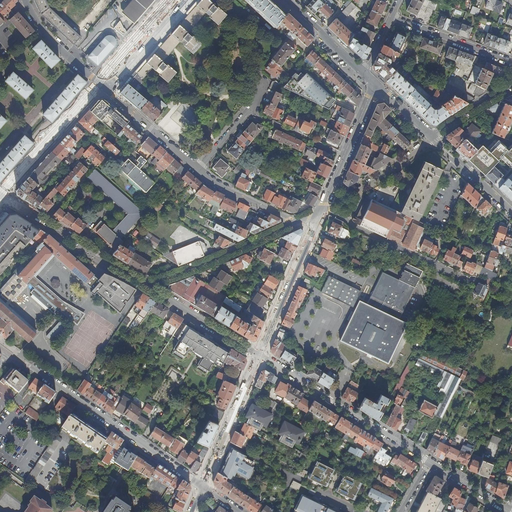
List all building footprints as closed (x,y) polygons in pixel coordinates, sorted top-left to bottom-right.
[(17,3),(18,3),(19,2),(16,0),(4,0),(2,2),(14,15),(16,14),(11,8),(15,5),(14,4),(16,2),(17,3)] [(34,0),(40,14),(73,44),(80,37),(49,8),(45,0),(34,0)] [(153,2),(154,0),(131,0),(128,4),(123,10),(136,21),(139,17),(153,2)] [(150,59),(137,73),(143,79),(152,68),(155,71),(155,70),(159,74),(158,75),(159,75),(163,78),(163,79),(163,78),(167,82),(167,83),(176,72),(175,72),(172,69),(171,68),(167,65),(168,65),(167,65),(166,66),(162,62),(169,55),(174,49),(181,42),(184,45),(184,46),(192,54),(197,49),(201,43),(192,36),(191,37),(188,33),(196,24),(206,13),(209,16),(209,17),(213,20),(213,21),(214,21),(217,24),(217,25),(226,15),(226,14),(226,15),(222,11),(222,10),(221,11),(218,7),(217,7),(216,8),(213,5),(213,4),(210,1),(211,0),(200,0),(176,28),(165,41),(150,59)] [(284,17),(266,0),(247,0),(250,3),(254,6),(253,7),(254,7),(253,9),(255,10),(256,9),(257,9),(268,20),(275,27),(280,22),(284,17)] [(310,0),(305,5),(314,14),(317,10),(327,0),(310,0),(311,0),(310,0)] [(331,0),(327,0),(317,10),(327,19),(334,11),(334,12),(337,6),(331,0)] [(377,0),(372,10),(381,15),(386,4),(379,0),(377,0)] [(416,15),(421,4),(423,0),(411,0),(407,11),(416,15)] [(423,0),(421,4),(435,10),(437,4),(427,0),(423,0)] [(492,11),(496,1),(492,0),(488,0),(486,8),(492,11)] [(502,3),(496,1),(492,11),(499,13),(502,3)] [(0,16),(4,21),(5,23),(7,21),(3,17),(8,13),(12,17),(14,15),(2,2),(0,4),(0,16)] [(346,7),(337,17),(342,21),(343,21),(356,6),(351,2),(346,7)] [(472,7),(470,13),(478,16),(479,11),(480,10),(472,7)] [(375,26),(381,15),(372,10),(366,21),(375,26)] [(25,38),(34,31),(28,25),(17,12),(16,14),(14,15),(12,17),(9,20),(13,24),(25,38)] [(288,13),(284,17),(280,22),(283,25),(290,32),(293,34),(301,26),(288,13)] [(438,27),(446,30),(449,22),(450,20),(441,17),(438,27)] [(328,27),(348,46),(352,38),(354,34),(343,23),(342,25),(335,19),(328,27)] [(120,21),(114,28),(123,36),(125,33),(120,21)] [(283,25),(280,22),(275,27),(278,30),(283,25)] [(449,22),(446,30),(458,35),(461,27),(449,22)] [(461,27),(458,35),(468,38),(472,28),(462,24),(461,27)] [(314,38),(301,26),(293,34),(289,38),(292,41),(296,37),(306,47),(311,42),(314,38)] [(365,58),(370,48),(368,47),(375,33),(362,27),(361,30),(357,28),(355,32),(361,35),(362,31),(367,33),(361,43),(362,44),(362,45),(361,45),(359,46),(359,44),(360,43),(352,38),(348,46),(361,59),(365,58)] [(396,32),(388,48),(398,53),(406,37),(396,32)] [(484,44),(497,49),(501,39),(488,34),(487,35),(484,34),(481,42),(483,43),(483,42),(485,42),(484,44)] [(88,57),(97,66),(113,47),(114,46),(115,44),(115,42),(115,40),(114,39),(114,38),(112,37),(111,36),(109,36),(107,36),(105,37),(104,38),(88,57)] [(429,51),(433,41),(424,38),(420,47),(429,51)] [(501,39),(497,49),(507,53),(511,43),(501,39)] [(51,67),(59,60),(41,40),(32,48),(34,50),(51,67)] [(286,43),(271,60),(272,60),(280,67),(284,63),(297,47),(289,40),(286,43)] [(442,45),(433,41),(429,51),(439,54),(442,45)] [(388,48),(383,45),(379,53),(391,60),(392,61),(393,61),(396,56),(397,57),(399,53),(398,53),(388,48)] [(455,60),(458,51),(449,48),(446,57),(455,60)] [(307,57),(306,56),(302,60),(310,67),(311,68),(312,67),(320,59),(312,51),(307,57)] [(474,57),(458,51),(455,60),(470,66),(471,63),(474,57)] [(391,60),(379,53),(372,66),(373,70),(386,82),(395,71),(390,67),(389,66),(388,67),(385,65),(387,63),(389,64),(391,60)] [(421,57),(414,54),(412,60),(411,61),(419,64),(421,57)] [(324,63),(320,59),(312,67),(313,68),(315,66),(320,71),(317,74),(319,75),(322,73),(325,69),(328,66),(324,63)] [(280,67),(272,60),(268,66),(265,69),(274,77),(278,73),(280,75),(282,72),(280,70),(282,68),(280,67)] [(401,66),(393,61),(392,61),(391,63),(397,69),(401,66)] [(477,66),(493,73),(496,66),(486,62),(485,66),(479,63),(477,66)] [(477,66),(475,65),(468,81),(472,83),(468,90),(468,91),(479,97),(488,91),(485,89),(493,73),(477,66)] [(332,70),(328,66),(325,69),(322,73),(328,79),(326,81),(327,82),(329,80),(335,73),(332,70)] [(395,71),(386,82),(404,99),(414,89),(417,86),(415,84),(412,87),(403,78),(398,73),(400,71),(402,72),(405,68),(401,66),(397,69),(395,71)] [(287,76),(289,74),(282,68),(280,70),(282,71),(287,76)] [(409,71),(407,69),(405,68),(402,72),(400,71),(398,73),(403,78),(409,71)] [(5,81),(25,98),(33,90),(24,82),(25,81),(22,79),(21,80),(13,73),(10,76),(9,75),(8,76),(8,77),(5,81)] [(143,79),(137,73),(120,93),(140,110),(148,101),(134,89),(135,89),(137,91),(140,88),(139,86),(144,80),(143,79)] [(343,81),(335,73),(329,80),(335,86),(333,87),(335,89),(336,88),(340,85),(343,81)] [(335,101),(306,74),(303,76),(301,74),(298,76),(296,74),(283,88),(310,101),(310,99),(329,108),(335,101)] [(43,114),(51,122),(86,82),(77,75),(66,88),(65,88),(63,90),(64,90),(56,99),(53,101),(54,102),(43,114)] [(275,81),(272,82),(269,89),(275,91),(276,92),(279,86),(281,84),(275,81)] [(344,81),(343,81),(340,85),(336,88),(339,90),(337,92),(338,94),(341,91),(358,106),(361,98),(344,81)] [(475,99),(447,83),(444,90),(445,90),(453,96),(467,103),(475,99)] [(444,90),(438,87),(432,98),(434,100),(438,103),(441,107),(450,115),(467,103),(453,96),(452,98),(443,104),(439,101),(445,90),(444,90)] [(414,89),(404,99),(420,115),(429,105),(430,105),(414,89)] [(281,94),(276,92),(275,91),(268,106),(266,105),(263,113),(270,116),(271,116),(275,108),(281,94)] [(127,124),(130,121),(104,99),(100,100),(99,100),(89,110),(98,119),(113,132),(117,135),(121,131),(127,124)] [(148,101),(140,110),(153,122),(161,112),(157,109),(148,101)] [(503,107),(492,133),(497,135),(500,136),(507,140),(510,135),(506,133),(507,131),(508,131),(510,127),(509,127),(511,119),(511,106),(501,102),(488,109),(496,113),(497,112),(498,112),(501,106),(503,107)] [(377,105),(364,134),(370,137),(375,127),(377,125),(391,110),(383,104),(377,105)] [(435,125),(450,115),(441,107),(437,109),(433,109),(429,105),(420,115),(431,125),(435,125)] [(349,127),(354,113),(341,107),(337,106),(335,110),(341,112),(337,121),(343,125),(349,127)] [(275,108),(271,116),(278,120),(282,111),(277,109),(275,108)] [(98,119),(89,110),(82,118),(92,126),(98,119)] [(287,116),(284,122),(293,126),(296,120),(287,116)] [(92,126),(82,118),(79,122),(89,131),(91,129),(96,134),(97,133),(98,134),(100,133),(92,126)] [(303,121),(300,119),(295,130),(298,132),(300,129),(303,121)] [(383,135),(385,132),(391,126),(384,119),(378,125),(383,130),(380,132),(383,135)] [(311,128),(314,129),(316,123),(310,120),(309,123),(303,121),(300,129),(309,133),(311,128)] [(345,136),(349,127),(343,125),(337,121),(333,131),(345,136)] [(252,123),(245,131),(252,137),(253,138),(262,128),(263,126),(257,124),(255,126),(252,123)] [(132,148),(141,137),(127,124),(121,131),(117,135),(119,137),(123,133),(130,139),(126,143),(132,148)] [(472,124),(465,132),(470,136),(473,139),(480,131),(472,124)] [(76,125),(68,134),(76,142),(84,133),(81,130),(76,125)] [(391,141),(393,139),(399,133),(391,126),(385,132),(390,137),(390,138),(391,139),(390,140),(391,141)] [(446,139),(457,149),(465,141),(458,135),(461,133),(467,139),(470,136),(465,132),(459,127),(446,135),(446,139)] [(340,146),(345,136),(333,131),(328,129),(326,132),(329,134),(327,139),(340,146)] [(274,132),(270,130),(267,137),(271,139),(272,138),(279,141),(280,137),(282,133),(275,130),(274,132)] [(238,138),(235,142),(244,150),(253,139),(253,138),(252,137),(245,131),(241,134),(237,138),(238,138)] [(289,136),(282,133),(280,137),(279,141),(284,143),(286,144),(289,136)] [(395,145),(396,147),(400,142),(403,144),(407,140),(399,133),(393,139),(397,143),(395,145)] [(68,134),(60,143),(69,151),(72,147),(76,142),(68,134)] [(364,134),(360,144),(371,149),(373,150),(376,152),(377,152),(379,148),(372,144),(374,139),(370,137),(364,134)] [(1,162),(0,163),(0,181),(33,143),(24,136),(13,149),(12,148),(10,151),(11,151),(3,160),(3,159),(1,162)] [(292,147),(296,139),(291,137),(289,136),(286,144),(292,147)] [(478,148),(480,146),(481,145),(473,139),(470,136),(467,139),(466,139),(470,143),(471,142),(478,148)] [(115,155),(119,151),(104,137),(102,139),(106,143),(104,145),(115,155)] [(152,155),(159,147),(148,137),(148,138),(141,145),(152,155)] [(306,144),(296,139),(292,147),(299,150),(300,147),(304,149),(306,144)] [(399,145),(404,150),(411,144),(407,140),(403,144),(400,142),(396,147),(397,148),(399,145)] [(457,149),(468,160),(476,151),(465,141),(457,149)] [(244,150),(235,142),(227,151),(236,159),(243,151),(244,150)] [(52,152),(61,160),(68,153),(70,154),(71,153),(69,151),(60,143),(52,152)] [(380,153),(385,156),(386,154),(390,147),(387,145),(381,143),(379,148),(377,152),(380,153)] [(360,144),(353,160),(364,165),(365,163),(366,164),(368,161),(366,160),(371,149),(360,144)] [(91,145),(86,151),(84,154),(88,158),(95,149),(91,145)] [(158,162),(166,153),(167,152),(160,146),(159,147),(152,155),(153,156),(154,155),(156,157),(152,162),(155,165),(158,162)] [(72,147),(69,151),(71,153),(74,156),(78,152),(76,151),(72,147)] [(86,151),(82,147),(78,152),(74,156),(78,160),(81,156),(84,154),(86,151)] [(316,155),(318,150),(315,148),(313,147),(312,149),(309,147),(305,155),(308,156),(307,157),(310,158),(314,160),(316,155)] [(100,153),(95,149),(88,158),(93,162),(100,153)] [(324,157),(328,158),(329,155),(329,154),(318,150),(316,155),(323,159),(324,157)] [(52,152),(31,177),(37,183),(39,185),(42,181),(41,180),(45,175),(43,173),(49,166),(52,168),(56,164),(57,165),(61,160),(52,152)] [(93,162),(97,166),(105,158),(100,153),(93,162)] [(166,168),(174,160),(166,153),(158,162),(166,169),(166,168)] [(370,167),(376,170),(392,159),(385,156),(380,153),(378,157),(376,158),(374,157),(370,167)] [(136,166),(140,169),(147,161),(141,156),(137,161),(139,163),(136,166)] [(331,167),(334,161),(328,159),(328,158),(324,157),(323,159),(325,160),(324,162),(322,161),(321,163),(331,167)] [(299,165),(306,168),(308,162),(301,158),(298,164),(299,165)] [(146,193),(155,183),(128,159),(119,168),(139,187),(146,193)] [(215,172),(221,178),(226,172),(225,171),(229,166),(220,159),(213,168),(216,171),(215,172)] [(173,174),(181,166),(174,160),(166,168),(173,174)] [(353,160),(348,171),(359,176),(362,170),(370,173),(376,170),(370,167),(364,165),(353,160)] [(401,189),(391,208),(398,212),(416,220),(441,170),(442,170),(424,161),(424,162),(425,162),(410,193),(401,189)] [(76,167),(83,173),(88,169),(87,168),(82,164),(80,162),(76,167)] [(327,178),(331,167),(321,163),(316,172),(327,178)] [(269,180),(271,176),(257,169),(258,167),(249,164),(246,167),(250,169),(250,170),(269,180)] [(182,178),(187,171),(181,166),(173,174),(173,175),(177,178),(179,181),(182,178)] [(484,175),(498,188),(505,181),(501,177),(503,175),(502,175),(502,174),(500,172),(503,169),(499,166),(496,169),(493,166),(484,175)] [(72,171),(80,178),(83,173),(76,167),(72,171)] [(239,175),(242,173),(236,167),(233,170),(239,175)] [(242,173),(235,186),(247,191),(252,183),(246,180),(250,170),(245,168),(244,170),(242,173)] [(312,182),(316,172),(306,168),(302,175),(300,174),(299,176),(312,182)] [(115,249),(116,250),(121,245),(121,244),(123,242),(121,239),(144,213),(95,169),(92,172),(87,177),(128,214),(112,231),(101,221),(93,229),(115,249)] [(68,175),(76,182),(80,178),(72,171),(68,175)] [(190,185),(195,178),(187,171),(182,178),(189,184),(190,185)] [(348,186),(357,181),(359,176),(348,171),(343,182),(348,186)] [(498,188),(511,201),(511,174),(505,181),(498,188)] [(64,180),(72,187),(76,182),(68,175),(64,180)] [(17,194),(31,203),(40,192),(43,188),(41,187),(37,192),(36,193),(30,189),(31,188),(31,189),(33,188),(37,183),(31,177),(29,176),(17,190),(17,194)] [(197,192),(203,185),(195,178),(190,185),(197,192)] [(60,184),(68,191),(72,187),(64,180),(60,184)] [(316,194),(320,186),(312,182),(308,190),(316,194)] [(474,208),(475,207),(480,195),(467,182),(461,195),(474,208)] [(56,189),(58,190),(64,196),(68,191),(60,184),(58,183),(56,185),(58,187),(56,189)] [(196,194),(209,201),(215,193),(205,187),(203,185),(197,192),(196,194)] [(46,197),(37,207),(45,212),(47,211),(54,203),(49,200),(58,190),(56,189),(54,187),(46,197)] [(270,202),(271,202),(275,194),(267,190),(263,199),(270,202)] [(271,202),(286,210),(287,209),(292,199),(290,198),(289,200),(286,199),(285,198),(281,196),(279,195),(280,193),(281,192),(277,190),(275,194),(271,202)] [(209,201),(208,203),(213,205),(219,208),(219,207),(224,197),(225,196),(216,191),(215,193),(209,201)] [(40,192),(31,203),(37,207),(46,197),(40,192)] [(315,202),(318,197),(311,194),(308,199),(315,202)] [(483,215),(492,206),(480,195),(475,207),(483,215)] [(232,213),(237,203),(224,197),(219,207),(232,213)] [(292,199),(287,209),(293,213),(296,212),(301,202),(292,197),(292,199)] [(387,238),(398,212),(391,208),(366,197),(364,202),(366,203),(361,213),(359,212),(357,217),(354,216),(352,220),(354,222),(387,238)] [(159,202),(153,209),(158,211),(163,205),(159,202)] [(240,218),(244,220),(249,209),(249,207),(240,203),(239,204),(237,207),(240,208),(238,213),(242,215),(240,218)] [(60,208),(52,216),(60,221),(68,212),(73,207),(71,205),(64,212),(60,208)] [(68,212),(60,221),(70,227),(77,219),(76,218),(75,219),(68,212)] [(398,212),(387,238),(415,251),(417,247),(420,241),(427,225),(416,220),(398,212)] [(3,213),(0,216),(0,227),(10,216),(7,213),(3,213)] [(263,220),(274,225),(280,222),(281,219),(270,214),(268,217),(266,216),(265,217),(264,217),(263,220)] [(0,238),(19,216),(17,215),(10,216),(0,227),(0,238)] [(34,237),(41,230),(19,216),(0,238),(0,275),(4,272),(34,237)] [(252,224),(263,229),(274,225),(263,220),(256,216),(252,224)] [(344,222),(335,217),(328,232),(340,238),(340,237),(344,229),(342,227),(342,226),(344,222)] [(77,219),(70,227),(79,233),(86,225),(78,218),(77,219)] [(225,235),(238,241),(245,238),(231,231),(216,223),(213,229),(225,235)] [(250,231),(254,234),(263,229),(252,224),(250,223),(248,226),(247,226),(245,229),(250,231)] [(231,231),(245,238),(250,236),(248,235),(250,231),(245,229),(241,227),(237,225),(234,224),(231,231)] [(505,235),(507,228),(499,226),(496,232),(505,235)] [(300,229),(281,238),(288,241),(297,245),(303,232),(300,229)] [(344,229),(340,237),(344,239),(348,231),(344,229)] [(45,239),(48,235),(41,230),(34,237),(41,243),(45,239)] [(444,234),(442,233),(438,231),(436,237),(441,240),(444,234)] [(502,241),(503,239),(505,235),(496,232),(493,242),(487,240),(486,242),(492,244),(500,247),(501,244),(498,244),(499,240),(502,241)] [(506,249),(511,236),(506,234),(504,239),(505,239),(504,243),(502,242),(501,244),(500,247),(498,253),(500,254),(503,248),(504,248),(503,253),(505,253),(506,249)] [(52,253),(86,284),(94,275),(48,235),(45,239),(48,241),(40,251),(27,265),(24,269),(20,266),(14,273),(26,284),(51,255),(50,254),(52,253)] [(215,244),(222,248),(234,243),(220,236),(217,240),(216,240),(214,243),(215,244)] [(149,242),(156,247),(160,241),(152,237),(149,242)] [(48,241),(45,239),(41,243),(37,248),(40,251),(48,241)] [(325,239),(321,246),(322,247),(323,248),(332,252),(334,248),(335,249),(337,245),(325,239)] [(420,249),(428,253),(432,244),(424,240),(423,242),(420,249)] [(284,249),(291,252),(293,249),(295,250),(297,245),(288,241),(284,249)] [(163,256),(178,266),(204,256),(198,242),(186,246),(185,244),(182,245),(183,247),(176,250),(175,248),(172,250),(173,252),(163,256)] [(432,244),(428,253),(433,255),(433,253),(436,255),(439,249),(436,248),(437,246),(432,244)] [(490,250),(498,253),(500,247),(492,244),(490,250)] [(116,250),(113,254),(127,263),(134,252),(133,252),(128,249),(121,245),(116,250)] [(465,259),(469,260),(474,251),(465,246),(460,256),(461,256),(465,259)] [(281,247),(278,255),(288,260),(291,252),(284,249),(281,247)] [(270,251),(264,248),(262,251),(261,251),(259,252),(257,256),(258,257),(261,259),(260,259),(269,263),(274,253),(270,251)] [(334,252),(332,252),(323,248),(320,256),(330,261),(334,252)] [(454,253),(456,249),(453,248),(451,251),(447,250),(443,259),(449,262),(454,253)] [(496,259),(498,253),(490,250),(488,256),(496,259)] [(134,252),(127,263),(145,274),(152,263),(134,252)] [(461,256),(460,256),(454,253),(449,262),(460,267),(463,262),(459,260),(461,256)] [(239,257),(247,262),(249,263),(252,258),(246,254),(239,257)] [(494,265),(496,259),(488,256),(486,262),(494,265)] [(239,257),(226,263),(229,270),(232,268),(233,271),(243,267),(243,266),(247,262),(239,257)] [(472,274),(476,264),(469,260),(465,259),(460,269),(472,274)] [(279,263),(276,269),(284,272),(287,266),(279,263)] [(325,270),(308,263),(304,272),(314,276),(317,270),(323,273),(325,270)] [(399,279),(382,271),(367,303),(359,300),(340,340),(388,363),(408,323),(400,319),(415,287),(414,287),(422,271),(407,263),(399,279)] [(478,276),(479,274),(483,267),(477,264),(473,273),(478,276)] [(479,274),(494,281),(497,274),(496,273),(483,267),(479,274)] [(94,275),(86,284),(96,292),(111,276),(101,268),(94,275)] [(214,277),(209,285),(218,292),(224,283),(226,284),(231,276),(222,270),(216,278),(214,277)] [(27,285),(26,284),(14,273),(10,278),(0,289),(3,292),(0,295),(7,301),(10,298),(12,300),(14,302),(15,302),(16,302),(17,301),(17,299),(16,298),(27,285)] [(264,284),(273,289),(278,280),(269,275),(264,284)] [(168,289),(192,304),(205,283),(194,276),(169,285),(168,289)] [(361,291),(329,276),(321,292),(353,307),(361,291)] [(52,279),(51,287),(59,288),(60,280),(52,279)] [(192,304),(214,317),(221,306),(223,302),(226,297),(218,292),(209,285),(205,283),(192,304)] [(488,287),(479,283),(474,293),(483,297),(488,287)] [(271,293),(275,295),(277,291),(273,289),(264,284),(263,284),(259,293),(268,298),(268,299),(271,293)] [(54,313),(58,307),(53,303),(55,301),(40,286),(38,289),(36,287),(31,292),(33,294),(31,296),(46,310),(48,308),(54,313)] [(307,290),(298,286),(295,292),(304,296),(308,298),(309,296),(305,294),(307,290)] [(454,296),(439,288),(437,291),(453,298),(454,296)] [(458,301),(453,298),(437,291),(436,290),(431,298),(453,310),(458,301)] [(248,311),(258,318),(264,309),(262,307),(268,298),(259,293),(258,292),(253,300),(250,298),(249,299),(253,302),(248,311)] [(304,296),(295,292),(293,298),(304,304),(306,302),(302,300),(304,296)] [(143,307),(150,298),(143,293),(135,305),(142,309),(143,307)] [(0,301),(36,334),(38,331),(2,299),(0,297),(0,301)] [(223,302),(238,312),(241,307),(231,300),(226,297),(223,302)] [(146,316),(150,310),(156,302),(150,298),(143,307),(147,309),(144,314),(146,316)] [(304,304),(293,298),(289,307),(295,309),(296,306),(298,307),(300,305),(303,306),(304,304)] [(0,316),(1,318),(0,319),(0,333),(6,339),(14,329),(29,342),(36,334),(0,301),(0,316)] [(150,310),(162,318),(168,309),(156,302),(150,310)] [(214,317),(229,327),(236,315),(221,306),(214,317)] [(236,315),(229,327),(252,341),(256,340),(264,321),(258,318),(248,311),(241,307),(238,312),(241,314),(244,311),(252,316),(251,320),(253,321),(251,326),(250,325),(250,324),(246,322),(239,319),(240,318),(236,315)] [(295,309),(289,307),(286,314),(295,318),(298,315),(296,314),(296,313),(294,312),(295,309)] [(482,339),(489,325),(461,312),(459,317),(481,327),(477,336),(482,339)] [(177,328),(183,319),(174,313),(168,322),(173,326),(177,328)] [(295,318),(286,314),(282,324),(290,328),(295,318)] [(76,316),(72,320),(77,324),(81,319),(76,316)] [(54,343),(66,327),(58,321),(46,337),(54,343)] [(225,359),(229,352),(186,325),(177,339),(180,340),(174,350),(185,356),(190,349),(203,357),(198,365),(209,372),(215,361),(222,366),(222,364),(225,360),(225,359)] [(286,334),(279,331),(270,350),(272,353),(273,354),(281,342),(282,341),(286,334)] [(281,342),(273,354),(289,364),(293,359),(295,359),(297,355),(286,348),(287,346),(281,342)] [(229,352),(225,359),(225,360),(222,364),(222,366),(219,370),(221,371),(226,363),(230,365),(231,363),(233,364),(232,366),(243,370),(247,361),(246,358),(231,349),(229,352)] [(433,415),(442,419),(456,388),(458,385),(462,376),(465,377),(467,371),(443,360),(434,356),(428,352),(423,350),(416,364),(421,367),(428,370),(439,375),(441,377),(437,386),(441,387),(439,391),(443,394),(437,407),(424,399),(418,410),(432,417),(433,415)] [(409,361),(398,382),(393,391),(398,394),(402,388),(403,385),(415,364),(409,361)] [(415,364),(403,385),(410,388),(421,367),(416,364),(415,364)] [(312,365),(306,375),(317,382),(323,372),(312,365)] [(12,368),(5,376),(10,380),(17,372),(12,368)] [(274,383),(277,377),(265,370),(261,371),(255,386),(260,388),(263,381),(265,382),(267,378),(270,380),(270,381),(274,383)] [(437,380),(439,375),(428,370),(426,375),(437,380)] [(10,380),(7,384),(19,393),(28,382),(17,372),(10,380)] [(218,372),(216,377),(223,380),(227,382),(230,377),(218,372)] [(323,372),(317,382),(328,389),(336,375),(333,374),(331,377),(323,372)] [(6,383),(7,384),(10,380),(5,376),(0,382),(4,385),(6,383)] [(44,385),(35,379),(29,388),(37,394),(44,385)] [(77,390),(84,395),(91,384),(84,379),(77,390)] [(218,391),(216,395),(229,401),(236,385),(227,382),(223,380),(221,384),(222,384),(219,391),(218,391)] [(287,392),(291,386),(287,384),(286,385),(280,382),(275,392),(284,397),(287,392)] [(84,395),(90,399),(99,385),(97,384),(95,386),(91,384),(84,395)] [(44,385),(37,394),(37,395),(49,403),(56,393),(44,385)] [(90,399),(96,403),(104,391),(105,389),(99,385),(90,399)] [(302,397),(304,394),(291,386),(287,392),(284,397),(297,405),(302,397)] [(347,387),(341,397),(350,402),(351,400),(354,401),(358,394),(347,387)] [(402,388),(398,394),(403,397),(405,398),(408,391),(402,388)] [(102,408),(113,391),(111,389),(108,393),(104,391),(96,403),(102,408)] [(121,398),(122,396),(120,395),(114,403),(110,400),(115,392),(113,391),(102,408),(112,414),(115,409),(122,399),(121,398)] [(402,405),(404,406),(413,410),(415,407),(408,403),(413,393),(408,391),(405,398),(402,405)] [(365,397),(359,408),(378,419),(379,418),(382,412),(378,410),(382,402),(386,404),(389,399),(381,394),(376,403),(365,397)] [(396,404),(385,424),(390,427),(401,406),(398,405),(403,397),(398,394),(395,399),(396,399),(394,403),(396,404)] [(229,401),(216,395),(215,398),(219,400),(216,405),(226,409),(229,401)] [(130,403),(131,402),(122,396),(121,398),(122,399),(115,409),(123,415),(124,412),(130,403)] [(307,412),(308,410),(312,403),(302,397),(297,405),(297,406),(307,412)] [(75,407),(62,398),(55,407),(69,417),(70,415),(75,407)] [(276,411),(280,405),(266,399),(264,404),(276,411)] [(325,421),(326,420),(331,411),(314,400),(312,403),(308,410),(325,421)] [(274,413),(252,402),(246,415),(251,418),(247,424),(254,427),(260,430),(262,425),(267,427),(274,413)] [(124,412),(130,416),(136,407),(130,403),(124,412)] [(143,410),(150,414),(154,407),(147,403),(143,410)] [(401,406),(390,427),(396,431),(401,420),(397,418),(404,406),(402,405),(401,406)] [(137,420),(139,416),(142,411),(136,407),(130,416),(137,420)] [(37,421),(40,416),(29,408),(25,413),(37,421)] [(221,420),(224,412),(216,409),(213,416),(221,420)] [(333,424),(339,416),(331,411),(326,420),(333,424)] [(70,415),(69,417),(61,428),(98,453),(105,443),(106,440),(70,415)] [(135,423),(134,424),(144,430),(149,422),(139,416),(137,420),(135,423)] [(345,433),(351,424),(341,417),(335,427),(345,433)] [(410,418),(402,434),(406,437),(408,433),(407,432),(409,430),(411,431),(417,421),(410,418)] [(305,430),(283,419),(276,433),(281,436),(279,440),(291,446),(293,441),(298,444),(305,430)] [(209,447),(219,425),(209,421),(196,442),(209,447)] [(240,433),(245,436),(250,438),(252,434),(251,433),(254,427),(247,424),(245,423),(240,433)] [(357,436),(361,430),(351,424),(345,433),(349,435),(349,436),(350,437),(352,438),(354,435),(357,436)] [(160,441),(166,431),(168,428),(164,425),(163,427),(161,426),(159,429),(155,427),(151,435),(160,441)] [(367,453),(376,439),(361,430),(357,436),(353,441),(355,442),(356,441),(365,447),(366,451),(366,452),(367,453)] [(419,440),(417,444),(421,446),(427,433),(428,431),(425,430),(424,432),(423,431),(419,440)] [(169,447),(175,437),(166,431),(160,441),(169,447)] [(235,431),(230,442),(241,447),(245,436),(240,433),(235,431)] [(118,436),(112,432),(106,440),(105,443),(109,445),(105,451),(107,452),(118,436)] [(330,437),(331,435),(326,432),(323,438),(328,441),(330,437)] [(47,442),(50,444),(56,435),(52,433),(47,442)] [(434,434),(427,450),(433,454),(442,435),(440,434),(438,437),(435,436),(435,434),(434,434)] [(50,444),(50,445),(26,480),(32,484),(62,439),(56,435),(50,444)] [(442,435),(433,454),(438,457),(445,441),(442,439),(444,436),(442,435)] [(492,435),(490,441),(500,445),(502,441),(502,439),(492,435)] [(123,440),(118,436),(107,452),(109,454),(113,448),(117,451),(120,446),(123,440)] [(184,447),(187,442),(177,436),(170,449),(179,455),(184,447)] [(381,447),(383,443),(376,439),(367,453),(369,454),(373,449),(378,452),(381,447)] [(445,441),(438,457),(443,460),(445,455),(452,441),(452,440),(450,439),(448,443),(445,441)] [(452,441),(445,455),(451,458),(456,460),(456,459),(460,452),(453,449),(456,443),(452,441)] [(120,446),(117,451),(110,461),(114,464),(114,462),(123,449),(120,446)] [(185,461),(189,454),(185,452),(187,449),(184,447),(179,455),(176,459),(183,464),(185,461)] [(207,453),(208,449),(203,447),(201,450),(198,455),(195,460),(200,462),(205,452),(207,453)] [(233,447),(221,474),(230,479),(233,475),(235,475),(237,471),(249,478),(254,466),(242,460),(246,454),(233,447)] [(350,447),(348,451),(362,458),(364,454),(362,453),(363,452),(356,448),(355,450),(350,447)] [(378,452),(374,458),(376,459),(375,461),(380,464),(381,463),(381,464),(383,466),(385,465),(386,465),(391,457),(385,453),(386,450),(381,447),(378,452)] [(136,457),(123,449),(114,462),(128,471),(130,467),(136,457)] [(461,463),(467,465),(471,455),(460,450),(460,452),(456,459),(462,461),(461,463)] [(198,455),(191,451),(189,454),(185,461),(192,465),(195,460),(198,455)] [(395,463),(401,467),(407,458),(400,454),(400,455),(398,457),(395,455),(391,461),(395,463)] [(333,469),(336,470),(342,460),(335,456),(328,467),(333,469)] [(145,463),(136,457),(130,467),(140,473),(150,479),(155,470),(145,464),(145,463)] [(410,473),(416,464),(407,458),(401,467),(410,473)] [(468,469),(477,473),(481,463),(472,459),(468,469)] [(200,463),(200,462),(195,460),(192,465),(190,469),(194,472),(200,463)] [(328,467),(317,460),(309,477),(325,486),(333,469),(328,467)] [(481,463),(477,473),(488,477),(489,475),(493,464),(482,460),(481,463)] [(175,476),(158,464),(155,470),(150,479),(149,479),(152,480),(153,478),(169,487),(170,486),(175,476)] [(230,479),(221,474),(217,472),(213,482),(214,485),(240,504),(246,495),(236,488),(238,486),(233,482),(232,485),(228,482),(229,481),(231,481),(232,480),(230,479)] [(395,478),(384,473),(380,481),(390,486),(392,483),(395,478)] [(511,481),(511,478),(511,476),(501,473),(500,477),(511,481)] [(360,482),(344,474),(335,491),(352,499),(360,482)] [(488,477),(484,486),(490,489),(492,481),(494,477),(489,475),(488,477)] [(182,481),(175,476),(170,486),(176,491),(176,490),(182,481)] [(435,496),(444,481),(436,476),(434,476),(426,491),(427,492),(435,496)] [(492,481),(490,489),(495,492),(497,484),(499,480),(497,479),(494,477),(492,481)] [(189,486),(182,481),(176,490),(179,492),(178,493),(177,493),(177,494),(175,493),(172,497),(176,500),(184,504),(190,490),(189,486)] [(288,491),(296,494),(301,485),(293,481),(288,491)] [(497,484),(495,492),(503,498),(507,485),(498,482),(497,484)] [(371,487),(367,495),(382,502),(377,511),(378,511),(386,511),(394,498),(371,487)] [(460,492),(454,488),(448,497),(449,497),(450,496),(451,497),(452,496),(452,497),(452,498),(453,499),(453,501),(452,500),(450,504),(455,506),(459,496),(460,492)] [(144,489),(138,497),(156,508),(161,499),(144,489)] [(438,498),(435,496),(427,492),(417,510),(421,511),(433,511),(441,499),(438,498)] [(48,511),(51,508),(44,503),(45,501),(40,498),(39,499),(32,494),(28,500),(29,501),(26,505),(27,505),(23,511),(48,511)] [(337,511),(301,494),(294,509),(301,511),(337,511)] [(247,495),(246,495),(240,504),(247,508),(253,499),(247,495)] [(459,496),(455,506),(456,507),(454,511),(460,511),(461,511),(466,500),(459,496)] [(471,499),(467,496),(466,500),(461,511),(475,511),(478,508),(469,503),(471,499)] [(127,511),(130,509),(115,499),(112,502),(111,501),(103,511),(127,511)] [(253,499),(247,508),(252,511),(255,511),(261,505),(253,499)] [(178,511),(180,511),(184,504),(176,500),(174,503),(176,504),(173,509),(178,511)]
